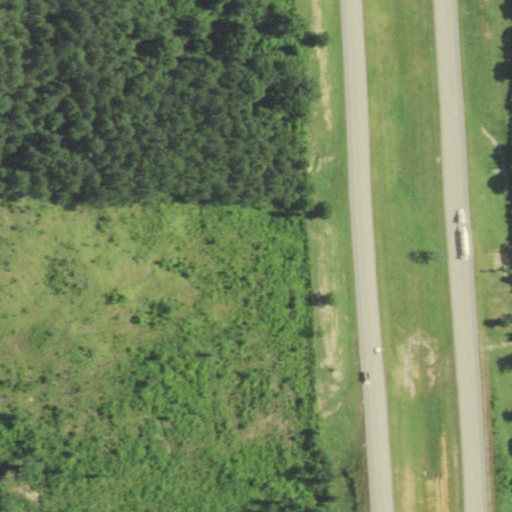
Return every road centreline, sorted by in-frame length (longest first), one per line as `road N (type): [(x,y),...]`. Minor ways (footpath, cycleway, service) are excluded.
road 1 (motorway): [(475,511),(443,0)]
road 2 (motorway): [(356,0),(385,511)]
